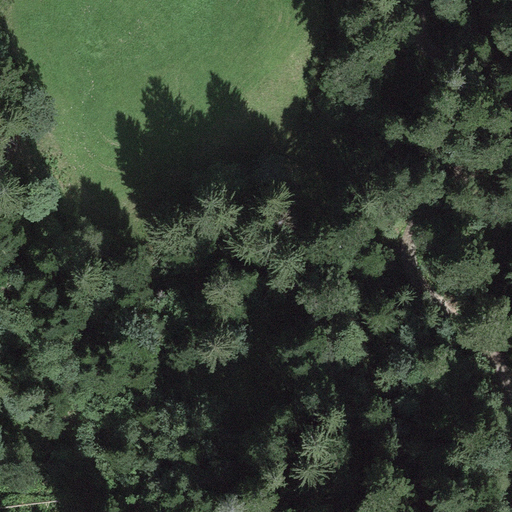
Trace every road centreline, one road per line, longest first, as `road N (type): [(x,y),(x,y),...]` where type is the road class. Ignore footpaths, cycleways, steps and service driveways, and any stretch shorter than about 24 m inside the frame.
road 1 (track): [(424,0),(426,39),(489,89),(509,127),(504,143),(435,202),(408,261),(417,282),(511,381)]
road 2 (track): [(339,0),(324,159),(340,176),(375,184),(472,170)]
